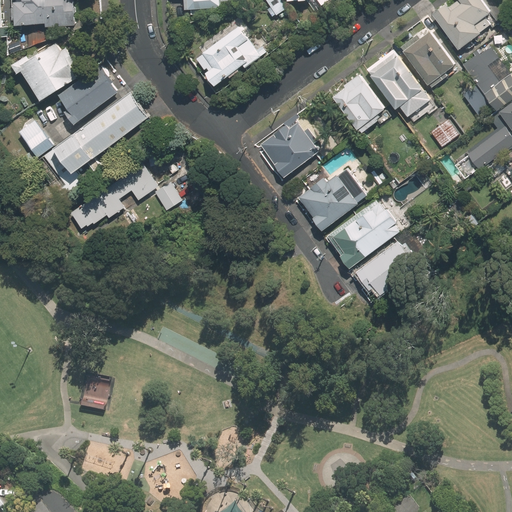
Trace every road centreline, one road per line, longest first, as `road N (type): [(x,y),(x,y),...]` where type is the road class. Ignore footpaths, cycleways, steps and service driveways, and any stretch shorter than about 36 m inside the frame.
road 1 (residential): [(220,131),(396,0)]
road 2 (residential): [(337,289),(220,131)]
road 3 (residential): [(220,131),(188,111),(147,53),(136,0)]
